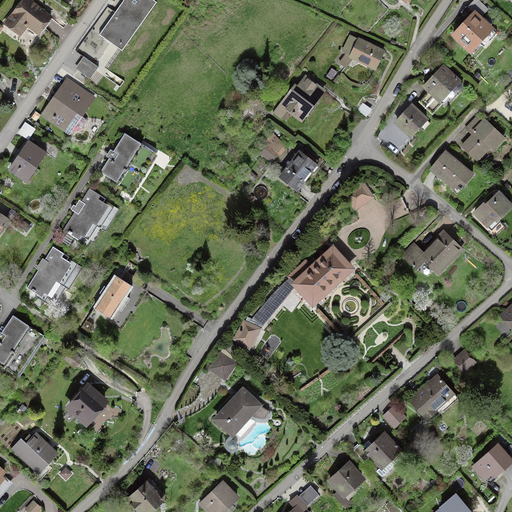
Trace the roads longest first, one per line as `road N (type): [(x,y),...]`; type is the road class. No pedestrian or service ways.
road 1 (residential): [(77,511),(149,443),(218,323),(361,144)]
road 2 (residential): [(255,511),(511,281)]
road 3 (residential): [(0,145),(102,0)]
road 4 (residential): [(361,144),(449,0)]
road 5 (residential): [(511,262),(412,181)]
